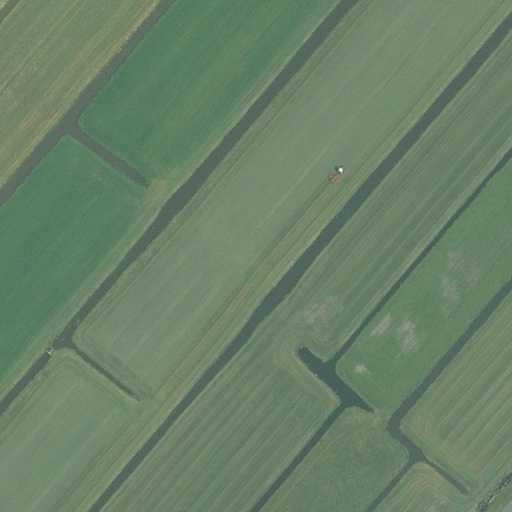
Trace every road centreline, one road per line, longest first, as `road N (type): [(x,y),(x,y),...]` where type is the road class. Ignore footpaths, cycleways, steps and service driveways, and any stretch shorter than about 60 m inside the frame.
road 1 (track): [(511,3),(78,511)]
road 2 (track): [(327,0),(0,386)]
